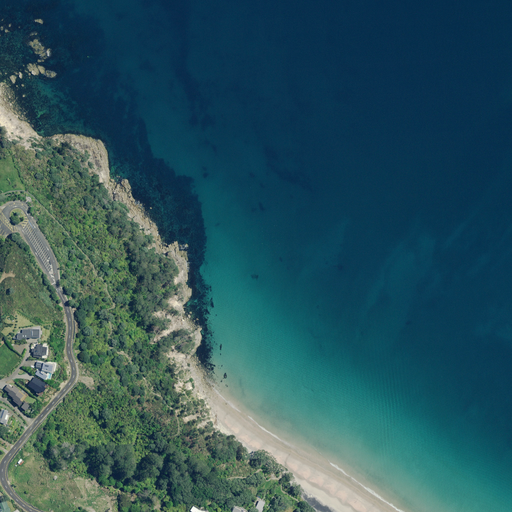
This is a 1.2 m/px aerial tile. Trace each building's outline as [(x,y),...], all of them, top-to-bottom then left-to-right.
[(15,337),(13,338),(21,340),(22,338),(27,338),(27,337),(31,338),(32,337),(40,337),(39,328),(28,329),(22,329),(22,333),(19,333),(18,335),(17,335),(17,337),(15,337)] [(32,348),(32,352),(34,352),(33,357),(42,357),(42,356),(43,356),(43,354),(46,355),(47,346),(43,346),(43,344),(37,344),(37,345),(36,345),(36,348),(32,348)] [(37,370),(35,374),(45,380),(48,375),(44,373),(45,371),(53,372),(55,364),(43,362),(43,363),(37,361),(36,367),(41,368),(41,371),(37,370)] [(31,381),(28,385),(35,389),(34,390),(37,392),(38,391),(40,393),(42,390),(44,391),(46,388),(44,386),(46,384),(34,377),(31,381)] [(8,384),(4,389),(9,392),(8,393),(13,397),(12,398),(14,399),(13,400),(20,406),(23,402),(20,400),(24,395),(18,391),(20,390),(14,385),(13,388),(8,384)] [(25,402),(21,407),(26,411),(30,405),(25,402)] [(0,422),(6,424),(7,420),(8,415),(6,415),(8,411),(2,409),(1,412),(0,412),(0,422)] [(265,503),(259,500),(253,511),(254,511),(261,511),(263,509),(262,509),(265,503)] [(6,501),(0,503),(0,511),(10,511),(11,511),(6,501)]
